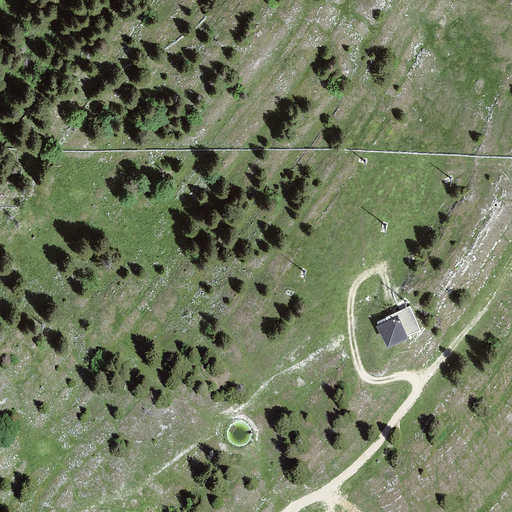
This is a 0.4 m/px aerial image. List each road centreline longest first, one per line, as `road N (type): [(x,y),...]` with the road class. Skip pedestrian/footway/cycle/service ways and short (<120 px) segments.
road 1 (track): [(417,386),(408,375),(366,377),(356,357),(356,284),(381,269),(389,295)]
road 2 (track): [(288,511),(365,457),(417,386)]
